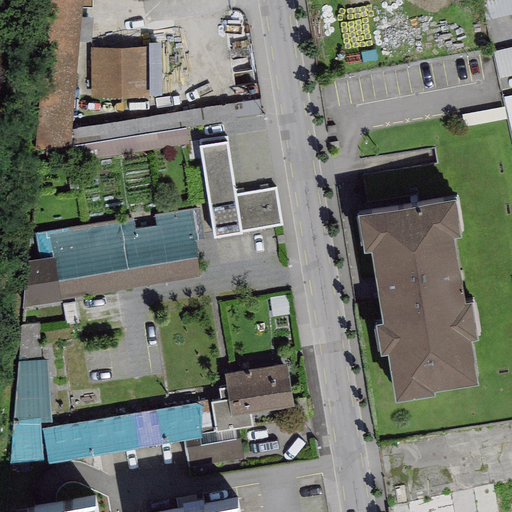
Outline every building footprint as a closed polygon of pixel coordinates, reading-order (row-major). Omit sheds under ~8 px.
[(72,131),(83,0),(62,0),(48,2),(35,151),(44,150),(71,149),(71,147),(72,131)] [(511,0),(482,0),(488,21),(511,15),(511,0)] [(148,48),(89,49),(90,100),(149,99),(148,48)] [(511,48),(496,53),(502,78),(511,75),(511,48)] [(491,54),(418,63),(421,94),(437,92),(439,103),(496,96),(491,54)] [(260,101),(72,131),(71,147),(185,128),(261,115),(260,101)] [(188,144),(185,128),(71,147),(71,149),(44,150),(47,168),(188,144)] [(228,144),(199,148),(214,241),(242,237),(241,234),(283,227),(277,189),(236,195),(228,144)] [(454,197),(357,212),(363,249),(371,248),(382,321),(374,323),(379,352),(387,351),(394,399),(432,394),(431,388),(476,382),(469,338),(476,337),(471,301),(464,302),(453,235),(460,234),(454,197)] [(203,238),(198,209),(154,216),(156,227),(158,244),(193,239),(203,238)] [(133,218),(34,235),(38,262),(27,263),(22,310),(61,305),(61,302),(199,279),(193,239),(158,244),(156,227),(135,230),(133,218)] [(20,326),(17,362),(42,362),(42,361),(38,325),(20,326)] [(42,362),(17,362),(12,424),(41,424),(51,424),(48,362),(42,362)] [(286,368),(225,377),(226,389),(219,390),(220,400),(196,404),(196,405),(201,440),(202,446),(236,441),(234,430),(252,428),(251,417),(292,410),(286,368)] [(196,405),(43,431),(48,465),(201,440),(196,405)] [(42,463),(41,424),(12,424),(10,461),(19,463),(42,463)] [(98,511),(96,495),(22,508),(22,511),(98,511)] [(241,511),(239,497),(160,511),(241,511)]
